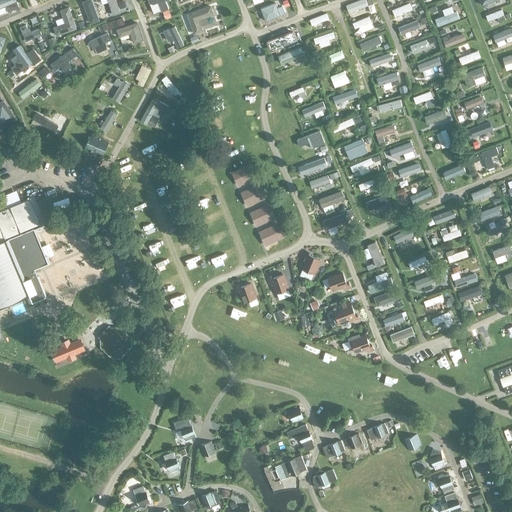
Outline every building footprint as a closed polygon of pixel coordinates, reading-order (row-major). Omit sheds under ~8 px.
[(18,0),(0,0),(0,8),(7,5),(10,11),(19,7),(17,1),(19,0),(18,0)] [(84,0),(80,2),(88,22),(99,18),(91,0),(84,0)] [(365,0),(355,0),(343,4),(346,12),(367,5),(365,0)] [(397,20),(408,15),(405,10),(408,9),(405,2),(387,10),(390,17),(395,15),(397,20)] [(275,3),(261,8),(266,21),(285,13),(282,6),(277,8),(275,3)] [(211,6),(188,14),(195,33),(203,31),(201,26),(199,19),(207,16),(213,14),(211,6)] [(66,23),(54,27),(57,35),(76,28),(69,7),(61,10),(66,23)] [(502,9),(486,15),(488,21),(497,17),(499,22),(506,19),(502,9)] [(451,11),(441,14),(443,24),(454,21),(451,11)] [(308,25),(326,20),(324,13),(306,18),(308,25)] [(369,16),(353,23),(355,28),(360,26),(362,31),(372,26),(370,22),(371,21),(369,16)] [(399,34),(418,27),(415,19),(396,26),(399,34)] [(105,23),(98,26),(101,32),(108,29),(105,23)] [(130,25),(117,29),(120,36),(122,36),(131,33),(134,42),(143,39),(138,23),(130,25)] [(26,25),(20,27),(23,34),(26,41),(41,35),(38,28),(29,32),(28,29),(26,25)] [(175,26),(164,31),(169,41),(173,38),(178,48),(184,45),(175,26)] [(511,31),(511,28),(494,35),(496,42),(506,38),(508,42),(511,40),(511,35),(511,36),(511,35),(511,31)] [(294,29),(268,40),(272,50),(298,39),(294,29)] [(333,31),(314,38),(316,44),(320,42),(322,47),(331,44),(329,39),(335,37),(333,31)] [(94,39),(90,41),(93,48),(95,47),(98,53),(107,48),(105,43),(112,40),(109,33),(94,39)] [(446,48),(466,40),(463,33),(451,38),(449,34),(442,37),(444,41),(443,41),(446,48)] [(359,51),(378,42),(375,35),(356,43),(359,51)] [(405,53),(429,43),(426,37),(403,46),(405,53)] [(43,39),(38,41),(41,50),(46,48),(43,39)] [(16,65),(12,67),(17,74),(27,67),(26,66),(33,61),(35,64),(41,59),(33,48),(27,53),(20,45),(19,46),(14,50),(16,54),(21,60),(16,65)] [(70,50),(51,64),(55,71),(61,66),(65,71),(71,67),(68,62),(74,57),(78,54),(74,48),(70,50)] [(338,49),(324,55),(327,63),(341,57),(338,49)] [(458,64),(478,57),(476,50),(456,57),(458,64)] [(369,59),(371,66),(389,60),(387,53),(369,59)] [(511,54),(503,57),(505,64),(511,61),(511,54)] [(422,74),(436,69),(431,57),(410,64),(413,71),(420,69),(422,74)] [(190,60),(172,71),(176,78),(188,71),(185,67),(192,64),(190,60)] [(147,85),(153,69),(141,64),(134,80),(147,85)] [(46,66),(39,72),(43,77),(50,71),(46,66)] [(300,66),(283,73),(285,79),(303,73),(300,66)] [(482,67),(463,74),(468,87),(476,84),(474,79),(484,76),(486,75),(482,67)] [(67,70),(62,80),(70,84),(75,74),(67,70)] [(332,88),(346,82),(341,70),(327,76),(332,88)] [(396,72),(377,78),(379,85),(392,81),(393,85),(400,83),(396,72)] [(162,86),(169,98),(179,92),(169,74),(161,78),(165,84),(162,86)] [(115,75),(111,82),(117,86),(121,79),(115,75)] [(36,78),(19,91),(24,97),(41,84),(36,78)] [(111,99),(120,104),(130,83),(121,79),(111,99)] [(303,87),(290,92),(291,96),(299,93),(300,98),(306,95),(305,91),(304,91),(303,87)] [(331,95),(333,102),(352,95),(350,88),(331,95)] [(48,95),(44,90),(40,93),(44,98),(48,95)] [(415,110),(433,104),(428,90),(410,97),(415,110)] [(146,124),(152,113),(160,118),(168,105),(154,96),(139,120),(146,124)] [(480,96),(460,101),(462,109),(482,104),(480,96)] [(108,112),(111,100),(99,98),(97,110),(108,112)] [(3,100),(0,102),(0,128),(16,117),(3,100)] [(378,116),(399,111),(398,104),(376,109),(378,116)] [(110,133),(118,113),(108,109),(100,128),(110,133)] [(441,111),(423,114),(424,122),(443,118),(441,111)] [(37,118),(37,128),(52,128),(52,118),(37,118)] [(393,124),(375,130),(379,144),(385,142),(383,135),(394,132),(393,124)] [(320,130),(297,139),(300,145),(309,142),(312,148),(325,143),(320,130)] [(438,142),(446,139),(443,130),(434,133),(438,142)] [(102,155),(108,142),(91,134),(86,148),(102,155)] [(360,139),(345,146),(348,152),(356,149),(358,155),(367,151),(364,145),(362,139),(360,139)] [(496,147),(482,153),(488,169),(496,167),(492,157),(499,154),(496,147)] [(448,151),(441,152),(443,161),(450,160),(448,151)] [(318,167),(315,156),(302,159),(305,170),(318,167)] [(347,172),(371,165),(369,158),(345,166),(347,172)] [(461,166),(442,174),(444,180),(463,171),(461,166)] [(403,184),(420,177),(418,170),(400,177),(403,184)] [(389,179),(395,177),(392,171),(387,173),(389,179)] [(328,175),(310,181),(313,188),(324,184),(325,188),(331,186),(330,182),(330,181),(328,175)] [(373,176),(355,182),(357,189),(375,184),(373,176)] [(406,193),(403,186),(396,190),(399,196),(406,193)] [(427,187),(410,195),(413,202),(430,195),(427,187)] [(489,188),(470,196),(472,201),(491,194),(489,188)] [(340,189),(316,200),(319,207),(343,197),(340,189)] [(202,192),(205,204),(211,202),(207,191),(202,192)] [(372,210),(371,208),(387,202),(384,194),(363,202),(367,212),(372,210)] [(0,307),(26,297),(29,304),(33,302),(34,307),(41,304),(39,300),(47,297),(35,269),(49,263),(37,233),(49,228),(35,195),(30,198),(0,209),(0,307)] [(112,197),(106,199),(110,210),(116,208),(112,197)] [(58,203),(65,220),(76,216),(69,199),(69,198),(58,203)] [(478,218),(504,212),(502,205),(476,210),(478,218)] [(325,224),(340,219),(338,212),(323,217),(325,224)] [(165,228),(171,227),(169,215),(163,216),(165,228)] [(220,225),(213,227),(217,238),(223,235),(220,225)] [(501,225),(485,231),(487,237),(503,231),(501,225)] [(393,239),(396,246),(411,238),(408,232),(393,239)] [(157,248),(162,246),(158,238),(153,240),(157,248)] [(375,240),(367,244),(376,265),(384,262),(375,240)] [(511,243),(493,250),(495,257),(505,254),(506,258),(511,256),(510,252),(511,251),(511,243)] [(453,249),(446,252),(450,262),(468,256),(466,249),(455,253),(453,249)] [(303,269),(300,276),(311,280),(314,273),(314,274),(315,273),(320,259),(310,255),(311,253),(306,251),(303,257),(306,258),(302,269),(303,269)] [(409,268),(426,263),(423,256),(407,262),(409,268)] [(328,278),(323,280),(325,288),(331,286),(332,290),(343,286),(344,289),(350,287),(349,283),(346,283),(343,273),(328,278)] [(272,276),(267,277),(270,283),(273,282),(277,293),(279,301),(291,296),(288,289),(289,288),(284,274),(273,278),(272,276)] [(432,275),(415,281),(418,288),(424,286),(426,291),(434,287),(432,283),(435,282),(432,275)] [(239,285),(235,286),(237,292),(240,291),(244,302),(257,297),(251,283),(240,287),(239,285)] [(472,299),(472,300),(482,299),(481,287),(459,289),(459,300),(472,299)] [(393,301),(391,295),(374,300),(376,306),(393,301)] [(358,314),(356,315),(350,300),(335,306),(336,310),(334,311),(334,312),(327,314),(332,326),(339,323),(339,325),(353,320),(354,322),(360,320),(358,314)] [(312,309),(320,307),(317,301),(310,304),(312,309)] [(426,311),(442,308),(441,301),(425,304),(426,311)] [(386,320),(394,317),(396,321),(402,319),(397,309),(383,314),(386,320)] [(277,321),(284,318),(281,310),(274,312),(277,321)] [(431,325),(443,320),(444,325),(451,323),(447,311),(429,318),(431,325)] [(392,341),(413,334),(411,326),(389,333),(392,341)] [(125,354),(128,350),(126,347),(128,346),(127,340),(120,333),(114,333),(110,329),(102,337),(107,341),(107,347),(115,354),(121,353),(122,352),(124,353),(125,354)] [(374,349),(372,344),(370,345),(366,335),(360,337),(359,334),(348,338),(352,348),(354,347),(356,352),(367,348),(368,351),(374,349)] [(475,349),(481,346),(476,335),(470,338),(475,349)] [(82,340),(52,352),(56,360),(85,348),(82,340)] [(442,348),(436,349),(439,361),(445,360),(442,348)] [(511,391),(511,365),(498,371),(506,393),(511,391)] [(293,423),(305,419),(299,405),(288,410),(293,423)] [(320,412),(317,423),(322,424),(325,414),(320,412)] [(188,417),(174,422),(176,428),(180,427),(181,430),(184,438),(185,440),(196,436),(191,423),(190,423),(188,417)] [(0,419),(0,427),(6,431),(9,424),(0,419)] [(375,438),(375,439),(389,433),(385,422),(371,427),(371,428),(367,430),(371,440),(375,438)] [(308,427),(307,428),(306,424),(287,432),(289,438),(298,434),(302,445),(314,441),(308,427)] [(345,438),(349,449),(363,444),(358,432),(345,438)] [(417,434),(404,439),(408,450),(422,445),(417,434)] [(345,451),(344,450),(345,450),(341,440),(340,440),(327,445),(327,446),(323,447),(327,457),(331,456),(345,451)] [(201,447),(205,458),(219,453),(214,442),(201,447)] [(440,451),(429,455),(434,469),(445,464),(440,451)] [(164,459),(169,473),(181,468),(175,455),(164,459)] [(303,471),(303,470),(305,463),(301,462),(300,462),(297,456),(284,462),(284,463),(275,467),(280,480),(290,476),(290,477),(303,471)] [(319,486),(319,487),(332,482),(332,481),(337,479),(333,469),(328,471),(328,470),(322,473),(322,470),(317,472),(318,474),(314,476),(315,476),(313,477),(313,481),(315,487),(319,486)] [(438,477),(444,494),(453,491),(454,488),(448,473),(445,475),(443,474),(439,475),(438,477)] [(139,474),(119,482),(126,499),(134,496),(130,485),(141,481),(139,474)] [(133,490),(135,494),(134,494),(139,505),(134,507),(132,506),(130,511),(131,511),(136,510),(137,508),(140,507),(141,507),(145,509),(146,505),(151,503),(146,489),(144,485),(133,490)] [(218,502),(213,491),(200,496),(204,507),(218,502)] [(446,499),(440,501),(444,511),(457,511),(461,510),(460,506),(463,501),(457,498),(455,492),(444,496),(446,499)] [(192,511),(195,511),(190,500),(177,505),(179,511),(192,511)] [(233,509),(233,511),(251,511),(247,503),(233,509)]
